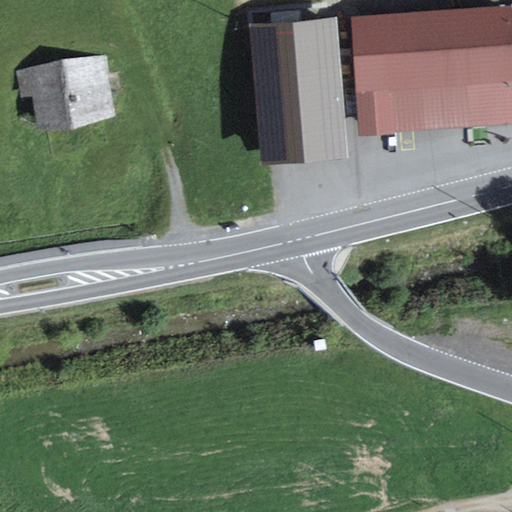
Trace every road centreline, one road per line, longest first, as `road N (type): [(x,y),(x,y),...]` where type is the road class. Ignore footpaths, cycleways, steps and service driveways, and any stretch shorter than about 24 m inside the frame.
road 1 (secondary): [(308,239),(0,296)]
road 2 (tertiary): [(511,395),(375,339),(324,287),(308,239)]
road 3 (secondary): [(308,239),(511,186)]
road 4 (track): [(125,71),(176,181),(186,262)]
